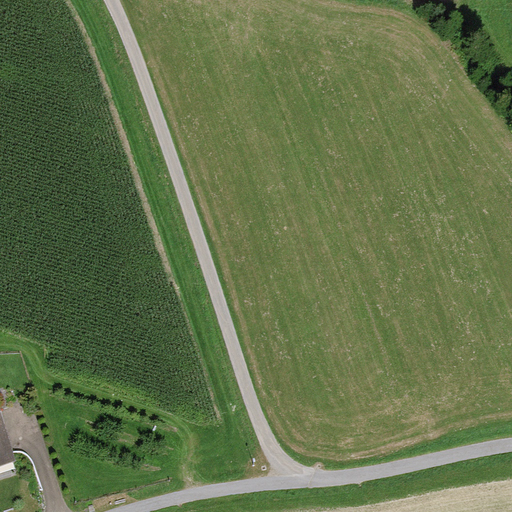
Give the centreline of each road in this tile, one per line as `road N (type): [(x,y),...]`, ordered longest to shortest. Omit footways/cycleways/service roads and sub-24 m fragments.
road 1 (track): [(297,483),(267,441),(108,0)]
road 2 (unclassified): [(134,511),(511,446)]
